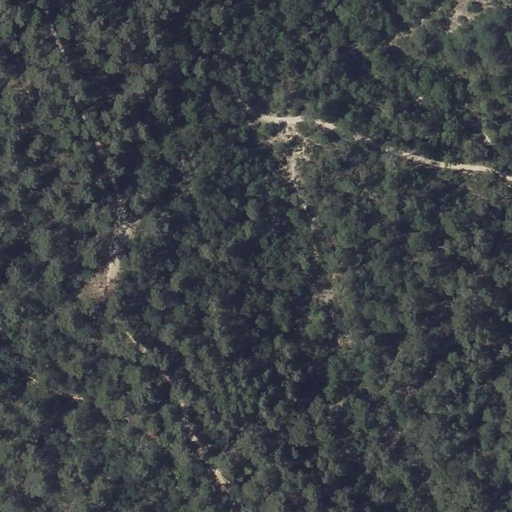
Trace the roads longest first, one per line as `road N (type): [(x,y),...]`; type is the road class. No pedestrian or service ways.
road 1 (track): [(44,0),(121,216),(102,299),(118,330),(152,356),(181,401),(201,460),(244,511)]
road 2 (track): [(216,0),(211,40),(242,107),(511,178)]
